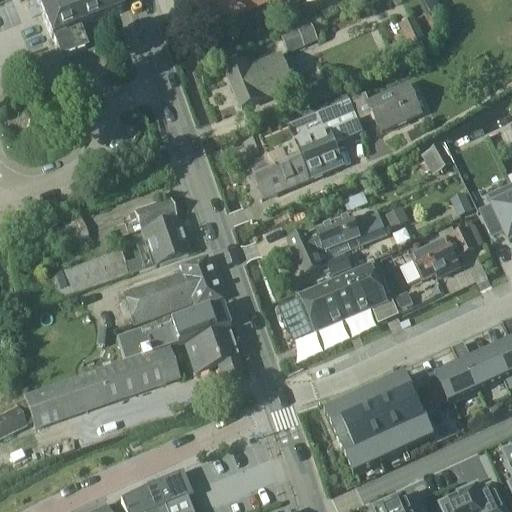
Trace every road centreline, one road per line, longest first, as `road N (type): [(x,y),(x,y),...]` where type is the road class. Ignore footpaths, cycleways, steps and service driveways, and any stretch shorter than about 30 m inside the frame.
road 1 (tertiary): [(280,405),(164,82)]
road 2 (residential): [(280,405),(511,299)]
road 3 (residential): [(280,405),(50,511)]
road 4 (residential): [(331,511),(511,428)]
road 5 (residential): [(10,179),(27,188),(80,172),(103,125),(97,106)]
